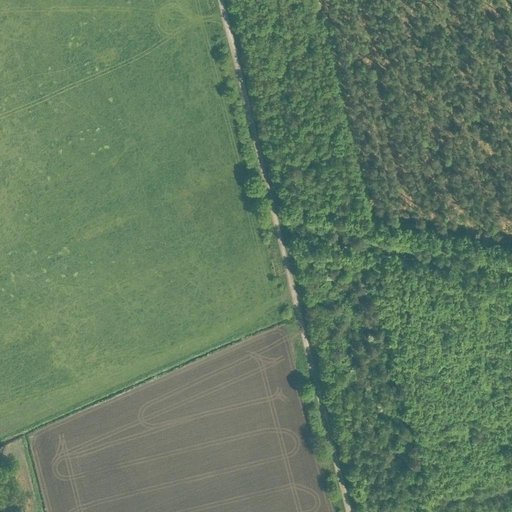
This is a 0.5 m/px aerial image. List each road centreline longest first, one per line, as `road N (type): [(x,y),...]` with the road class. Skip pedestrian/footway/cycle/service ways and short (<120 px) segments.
road 1 (unclassified): [(348,511),(219,0)]
road 2 (track): [(511,271),(277,232)]
